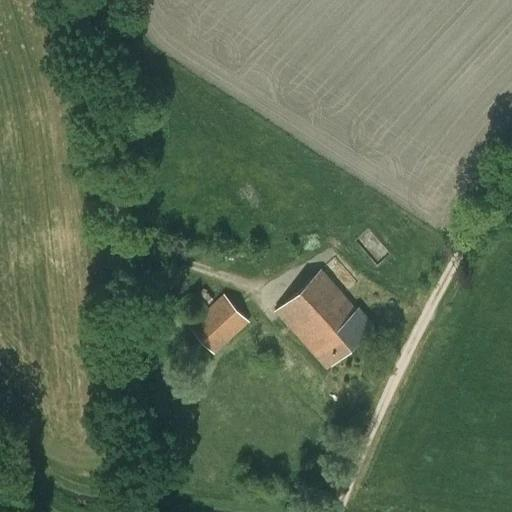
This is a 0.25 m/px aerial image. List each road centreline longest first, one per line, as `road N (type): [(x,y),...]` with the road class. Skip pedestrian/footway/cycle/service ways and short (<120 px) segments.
road 1 (unclassified): [(142,511),(85,51),(69,0)]
road 2 (track): [(340,511),(471,226),(511,178)]
